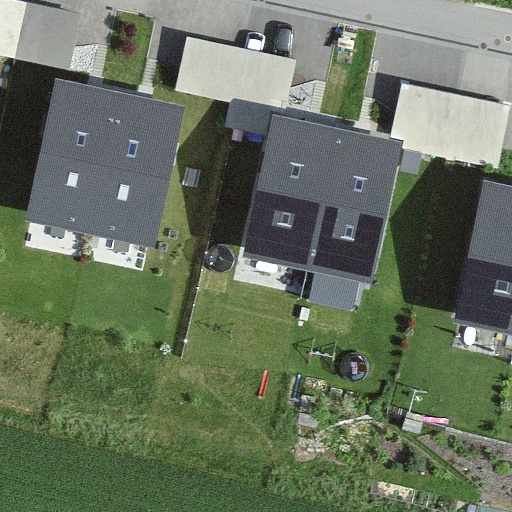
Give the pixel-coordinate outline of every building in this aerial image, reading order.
[(83,15),(13,0),(0,0),(0,55),(72,70),(83,15)] [(297,58),(185,35),(173,92),(228,101),(222,128),(266,138),(271,113),(285,116),(297,58)] [(186,106),(54,77),(26,220),(153,247),(186,106)] [(510,105),(402,83),(391,137),(404,140),(403,148),(497,167),(510,105)] [(285,116),(271,113),(266,138),(242,256),(373,281),(403,142),(285,116)] [(511,185),(484,180),(452,323),(511,336),(511,185)]
